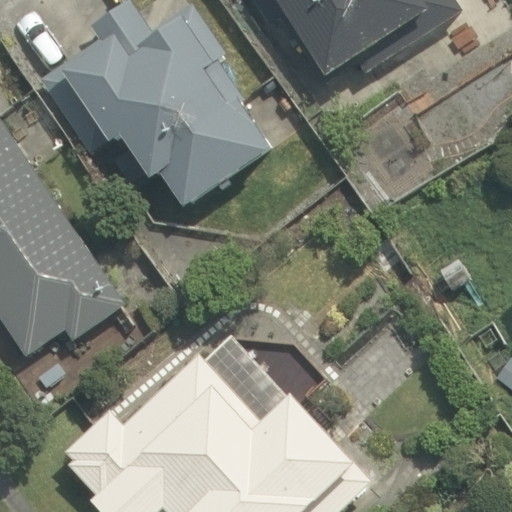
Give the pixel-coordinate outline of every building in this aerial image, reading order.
[(254,0),(274,28),(282,23),(327,88),(364,62),(373,75),(469,8),(463,0),(254,0)] [(190,210),(275,151),(217,67),(231,57),(195,4),(154,33),(133,3),(96,29),(103,40),(43,81),(94,155),(113,142),(116,146),(126,139),(156,184),(167,176),(190,210)] [(0,313),(30,359),(67,334),(75,345),(129,309),(0,113),(0,313)] [(344,511),(376,483),(299,396),(269,423),(206,350),(126,420),(116,408),(65,452),(103,496),(95,503),(102,511),(344,511)] [(511,359),(497,378),(511,389),(511,359)]
